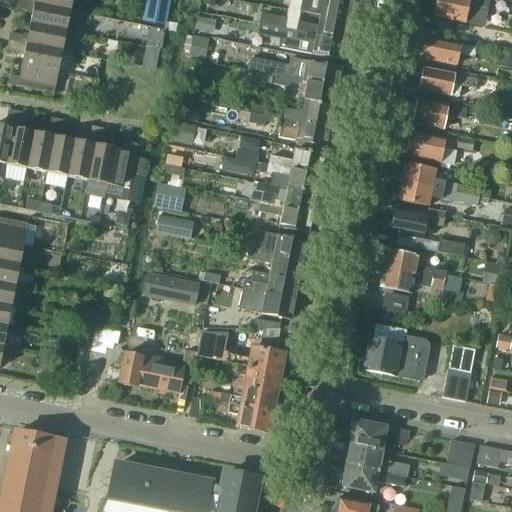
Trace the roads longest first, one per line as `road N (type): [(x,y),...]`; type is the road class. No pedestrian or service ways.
road 1 (residential): [(318,391),(396,0)]
road 2 (residential): [(304,464),(0,404)]
road 3 (residential): [(511,432),(318,391)]
